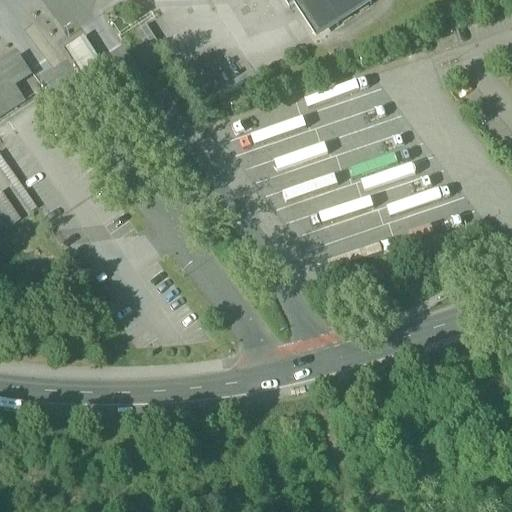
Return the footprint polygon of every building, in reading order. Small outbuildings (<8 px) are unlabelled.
[(281,0),(290,13),(295,10),(309,0),(281,0)] [(383,0),(309,0),(295,10),(316,44),(383,0)] [(119,44),(132,64),(151,52),(138,32),(119,44)] [(47,55),(62,78),(78,67),(63,44),(47,55)] [(3,71),(0,72),(0,117),(14,109),(24,103),(12,84),(26,76),(17,62),(3,71)] [(310,215),(357,200),(354,191),(307,205),(310,215)]
